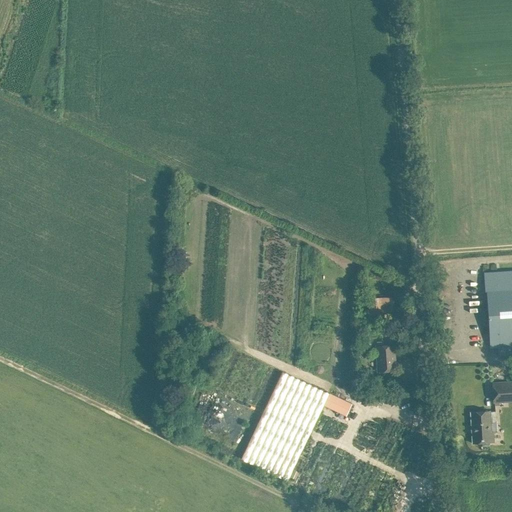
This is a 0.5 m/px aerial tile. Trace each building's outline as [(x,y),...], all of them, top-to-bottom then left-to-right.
[(487,292),(489,334),(496,334),(497,347),(511,346),(511,270),(484,273),(485,292),(487,292)] [(390,298),(368,299),(369,320),(391,319),(390,298)] [(382,346),(381,341),(376,342),(377,346),(376,346),(378,372),(395,370),(395,360),(393,360),(393,356),(394,356),(394,345),(382,346)] [(329,394),(282,371),(240,458),(287,480),(329,394)] [(511,381),(493,383),(494,403),(511,401),(511,381)] [(351,405),(329,394),(324,406),(346,417),(351,405)] [(493,442),(493,432),(491,432),(489,411),(470,412),(472,444),(493,442)]
